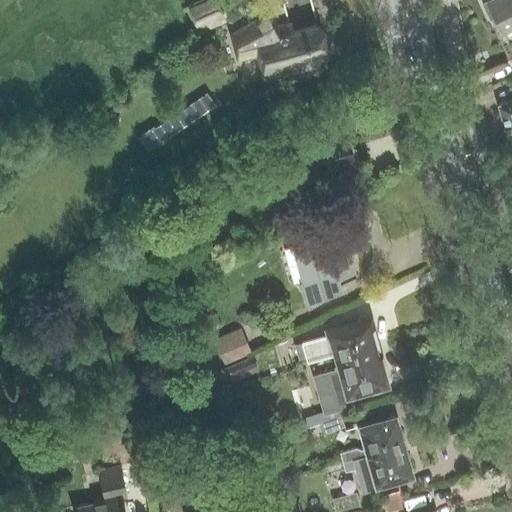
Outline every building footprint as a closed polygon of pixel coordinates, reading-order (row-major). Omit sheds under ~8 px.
[(511,0),(487,0),(483,2),(491,19),(495,17),(502,30),(511,24),(511,0)] [(218,2),(190,13),(198,34),(226,23),(218,2)] [(318,25),(292,32),(289,24),(277,27),(269,14),(233,35),(239,55),(266,48),(268,53),(263,54),(267,69),(272,67),(273,74),(314,62),(312,57),(326,54),(324,45),(326,41),(326,36),(324,32),(319,30),(318,25)] [(511,142),(511,97),(497,103),(509,143),(511,142)] [(292,139),(280,142),(283,153),(295,149),(303,174),(290,178),(297,201),(329,192),(322,170),(356,160),(347,128),(328,134),(327,128),(319,130),(318,127),(291,135),(292,139)] [(325,294),(340,288),(335,271),(339,270),(338,268),(348,265),(339,232),(314,239),(312,230),(296,235),(298,243),(295,244),(305,280),(311,302),(325,294)] [(360,359),(377,354),(368,321),(303,339),(308,359),(338,351),(339,353),(357,347),(360,359)] [(240,327),(213,340),(224,365),(251,352),(240,327)] [(125,339),(114,340),(115,350),(126,348),(125,339)] [(148,349),(154,363),(164,359),(158,345),(148,349)] [(348,391),(385,381),(377,354),(360,359),(357,347),(339,353),(342,364),(336,366),(337,369),(315,375),(325,412),(304,417),(306,426),(320,422),(340,415),(338,407),(348,405),(343,388),(347,387),(348,391)] [(258,368),(252,354),(230,364),(236,378),(258,368)] [(209,380),(196,384),(200,398),(213,394),(209,380)] [(90,426),(87,414),(78,416),(81,428),(90,426)] [(340,415),(320,422),(324,433),(344,425),(340,415)] [(343,462),(403,445),(394,415),(360,425),(366,444),(340,451),(343,462)] [(117,423),(90,428),(92,438),(118,433),(117,423)] [(378,487),(377,483),(411,473),(403,445),(343,462),(345,472),(354,469),(361,491),(378,487)] [(93,498),(94,503),(75,506),(76,511),(124,511),(121,496),(126,495),(121,467),(98,472),(103,496),(93,498)] [(233,501),(229,481),(215,483),(219,503),(233,501)] [(356,491),(331,497),(334,509),(359,503),(356,491)] [(386,511),(403,507),(400,498),(384,502),(386,511)]
